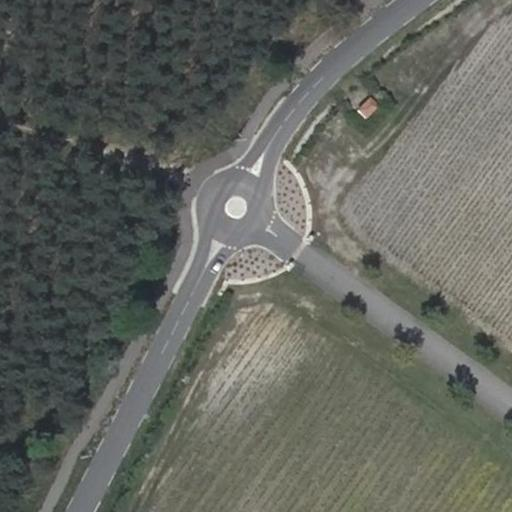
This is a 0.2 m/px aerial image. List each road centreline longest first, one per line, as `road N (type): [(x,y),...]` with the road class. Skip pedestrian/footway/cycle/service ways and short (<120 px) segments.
road 1 (tertiary): [(421,0),(329,71),(272,149),(81,511)]
road 2 (track): [(511,23),(445,59),(294,239)]
